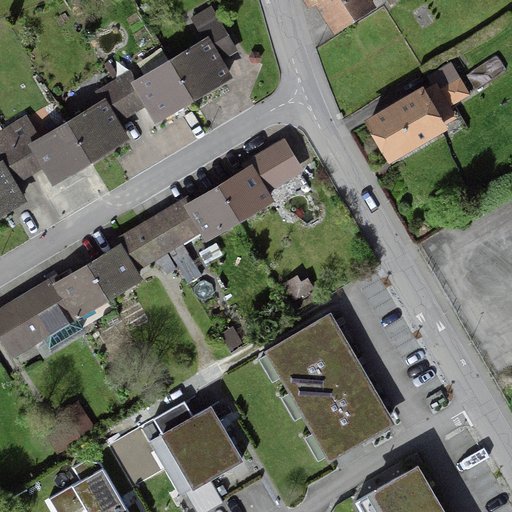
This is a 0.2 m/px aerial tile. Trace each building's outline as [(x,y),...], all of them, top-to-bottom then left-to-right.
[(95,9),(90,0),(74,0),(81,16),(95,9)] [(368,0),(318,0),(337,29),(367,9),(366,7),(371,4),(368,0)] [(28,136),(10,147),(0,152),(0,212),(20,201),(10,184),(17,180),(26,174),(37,168),(42,164),(52,181),(88,160),(123,139),(113,122),(121,117),(129,112),(138,107),(145,103),(155,119),(191,98),(226,77),(216,60),(223,56),(233,50),(216,23),(199,33),(204,42),(170,63),(160,46),(148,53),(158,70),(135,84),(117,54),(101,62),(108,72),(106,73),(89,81),(102,104),(67,125),(33,145),(28,136)] [(465,91),(449,65),(427,78),(436,92),(425,99),(421,92),(368,123),(388,158),(441,127),(425,100),(440,91),(449,106),(467,95),(465,91)] [(180,205),(150,223),(120,241),(122,246),(119,248),(87,267),(60,283),(51,288),(48,284),(0,313),(0,331),(14,354),(40,338),(48,350),(81,330),(74,317),(105,298),(136,279),(128,264),(148,251),(152,258),(165,249),(178,241),(175,235),(196,222),(205,238),(237,219),(268,200),(258,185),(279,172),(283,178),(297,170),(281,144),(251,162),(254,167),(249,170),(218,188),(188,206),(183,210),(180,205)] [(383,408),(366,378),(360,381),(347,359),(352,356),(343,340),(338,343),(324,319),(268,351),(330,458),(386,426),(377,411),(383,408)] [(161,436),(176,462),(225,434),(209,408),(191,418),(190,416),(178,423),(179,425),(161,436)] [(225,434),(176,462),(192,489),(208,480),(210,478),(212,481),(223,474),(222,472),(240,461),(225,434)] [(126,511),(99,464),(85,460),(71,468),(79,481),(47,499),(54,511),(126,511)] [(356,511),(442,511),(414,465),(350,502),(356,511)] [(207,511),(222,503),(208,480),(192,489),(184,494),(194,511),(207,511)]
